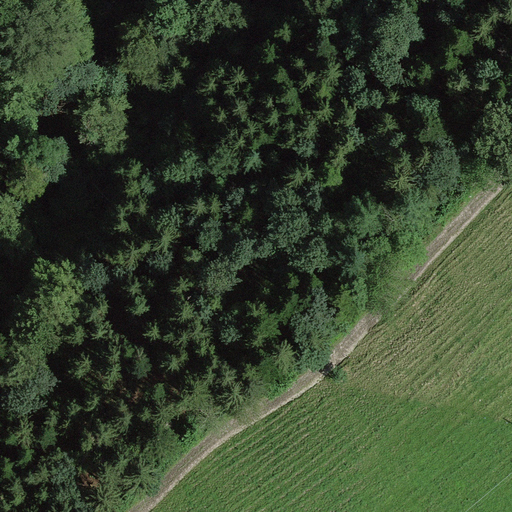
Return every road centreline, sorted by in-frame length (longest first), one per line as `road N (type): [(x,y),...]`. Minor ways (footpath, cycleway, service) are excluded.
road 1 (track): [(134,511),(310,374),(511,180)]
road 2 (track): [(279,175),(400,88),(498,0)]
